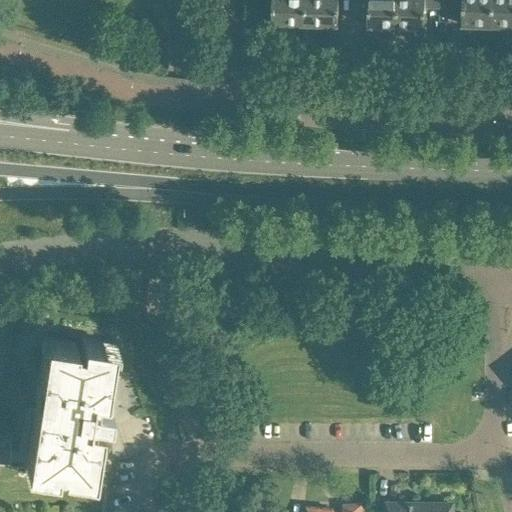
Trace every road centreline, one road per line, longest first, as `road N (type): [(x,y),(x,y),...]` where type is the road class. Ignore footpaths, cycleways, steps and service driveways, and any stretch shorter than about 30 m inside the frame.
road 1 (residential): [(496,289),(189,247),(0,257)]
road 2 (primary): [(511,170),(67,142)]
road 3 (primary): [(160,186),(511,205)]
road 4 (residential): [(158,469),(172,460),(498,456)]
road 5 (residential): [(224,105),(511,128)]
road 6 (residential): [(0,52),(158,96),(224,105)]
road 7 (primary): [(0,169),(160,186)]
road 8 (primary): [(0,195),(160,186)]
